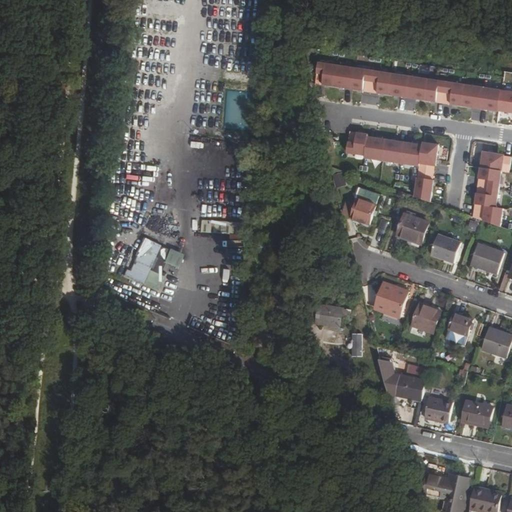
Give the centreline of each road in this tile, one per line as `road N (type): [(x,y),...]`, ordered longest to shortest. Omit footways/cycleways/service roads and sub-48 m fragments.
road 1 (residential): [(371,258),(511,308)]
road 2 (residential): [(464,128),(344,110)]
